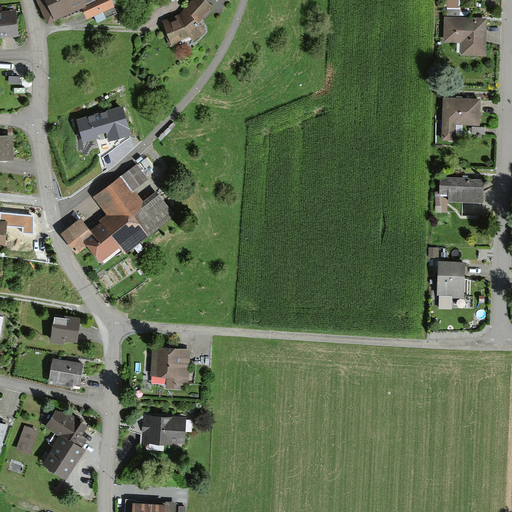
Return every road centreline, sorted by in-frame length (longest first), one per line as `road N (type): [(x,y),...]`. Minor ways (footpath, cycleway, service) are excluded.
road 1 (residential): [(495,343),(116,323)]
road 2 (residential): [(495,343),(510,0)]
road 3 (residential): [(243,0),(205,76),(162,126),(83,195),(50,212)]
road 4 (residential): [(116,323),(64,258),(50,212)]
road 5 (track): [(35,33),(156,24)]
